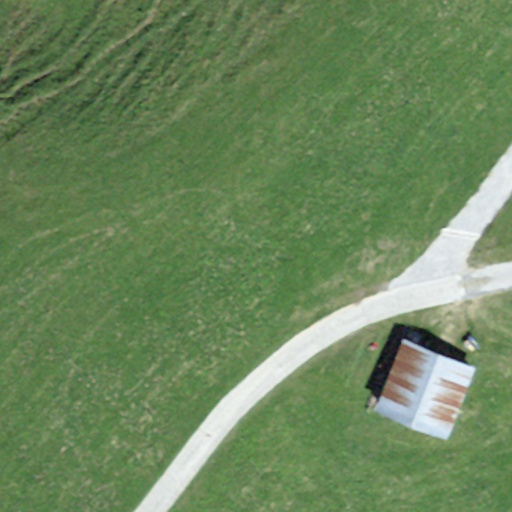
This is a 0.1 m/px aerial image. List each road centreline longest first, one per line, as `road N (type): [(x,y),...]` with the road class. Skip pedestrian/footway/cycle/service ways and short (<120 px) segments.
road 1 (track): [(450,292),(350,317),(237,400),(152,511)]
road 2 (track): [(450,292),(453,245),(511,168)]
